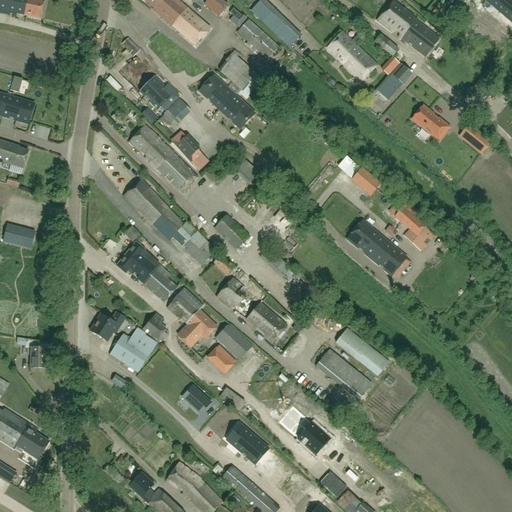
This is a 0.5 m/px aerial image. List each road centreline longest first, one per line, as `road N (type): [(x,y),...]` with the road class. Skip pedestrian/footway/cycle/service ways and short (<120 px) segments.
road 1 (tertiary): [(66,509),(79,154)]
road 2 (tertiary): [(79,154),(105,0)]
